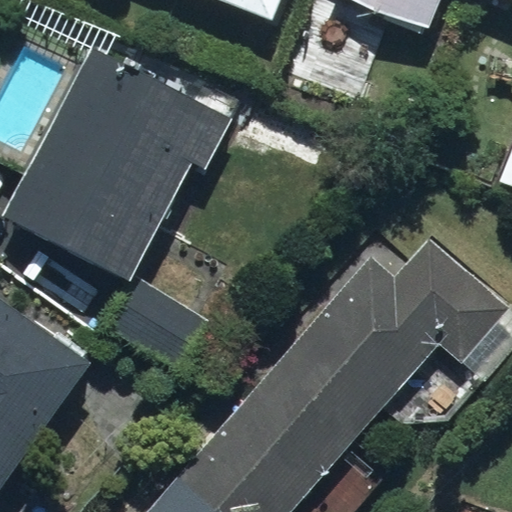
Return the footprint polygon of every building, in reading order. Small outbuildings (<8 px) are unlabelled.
[(181,0),(265,34),(278,0),(181,0)] [(511,0),(322,0),(421,40),(437,0),(476,0),(511,14),(511,0)] [(231,137),(88,58),(0,218),(0,225),(127,296),(194,174),(207,181),(231,137)] [(511,127),(485,193),(511,203),(511,127)] [(393,285),(367,262),(176,485),(159,471),(123,511),(293,511),(383,407),(408,428),(448,429),(511,356),(511,318),(429,245),(393,285)] [(144,284),(108,338),(175,383),(211,329),(144,284)] [(0,494),(83,375),(0,317),(0,494)]
